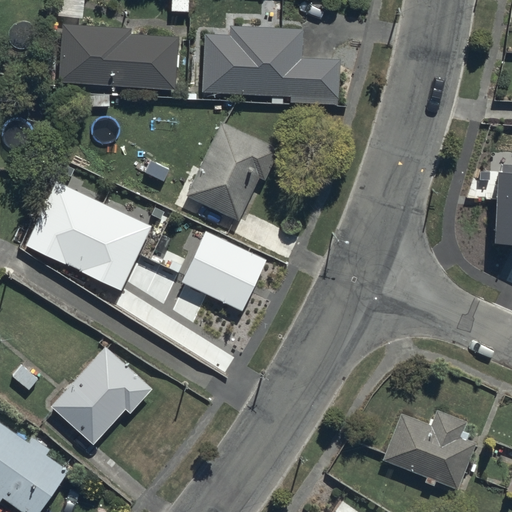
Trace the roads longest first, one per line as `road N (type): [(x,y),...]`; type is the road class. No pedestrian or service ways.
road 1 (residential): [(367,281),(430,80),(439,0)]
road 2 (residential): [(209,511),(311,379),(367,281)]
road 3 (residential): [(367,281),(511,340)]
